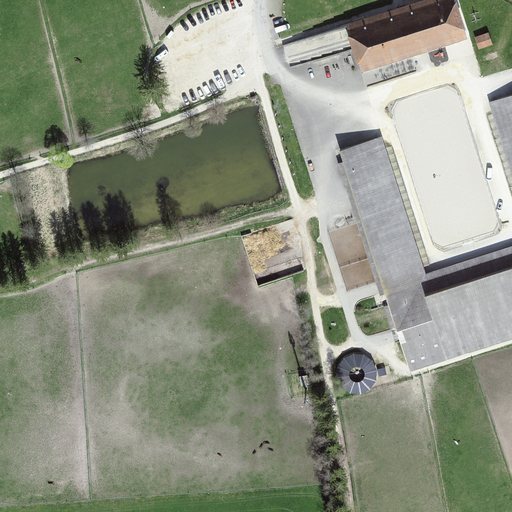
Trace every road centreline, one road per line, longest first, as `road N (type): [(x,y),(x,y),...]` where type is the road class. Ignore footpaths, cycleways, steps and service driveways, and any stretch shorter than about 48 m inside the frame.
road 1 (track): [(348,511),(298,210),(255,74)]
road 2 (track): [(255,74),(242,91),(202,109),(0,177)]
